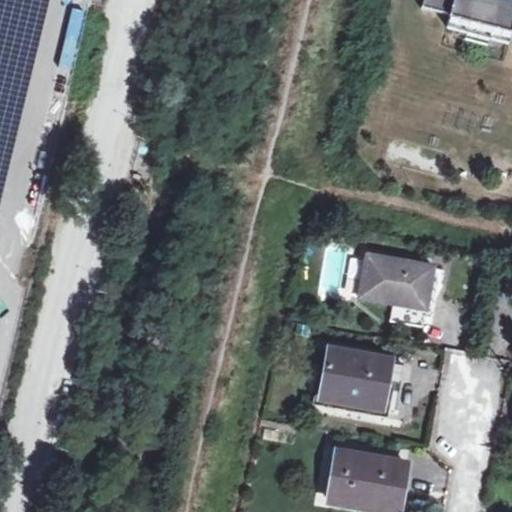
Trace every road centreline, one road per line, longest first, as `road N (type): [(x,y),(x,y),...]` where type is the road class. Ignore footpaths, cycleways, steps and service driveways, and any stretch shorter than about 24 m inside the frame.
road 1 (unclassified): [(8,511),(131,0)]
road 2 (residential): [(460,511),(478,382)]
